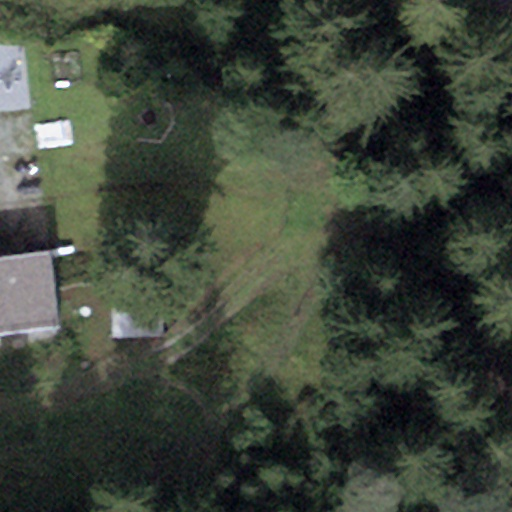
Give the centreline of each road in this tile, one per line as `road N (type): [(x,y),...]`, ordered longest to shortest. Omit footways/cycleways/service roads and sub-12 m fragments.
road 1 (track): [(0,406),(86,395),(148,366),(201,333),(323,223)]
road 2 (track): [(0,125),(176,138),(323,223)]
road 3 (track): [(323,223),(301,299),(160,511)]
road 4 (track): [(323,223),(383,256),(478,359),(511,427)]
